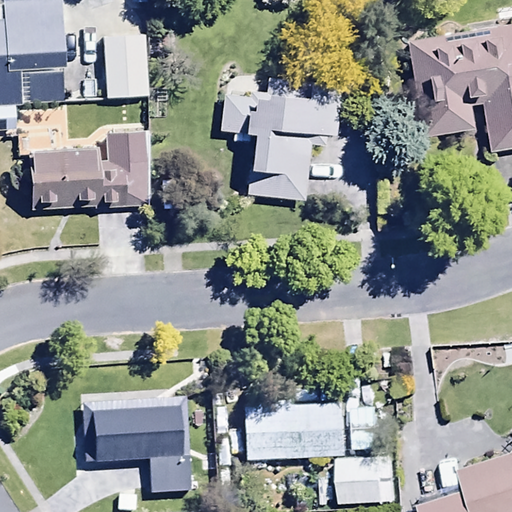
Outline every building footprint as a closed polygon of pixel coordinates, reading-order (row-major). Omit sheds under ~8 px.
[(149,0),(131,0),(131,11),(150,10),(149,0)] [(0,141),(14,141),(14,111),(65,110),(64,77),(68,77),(66,7),(5,8),(6,30),(0,30),(0,141)] [(511,33),(409,48),(426,146),(476,138),(472,112),(483,111),(489,161),(511,158),(511,33)] [(147,43),(105,44),(107,105),(149,104),(147,43)] [(248,105),(225,102),(220,139),(259,145),(253,188),(249,188),(247,201),(304,209),(313,147),(336,150),(343,97),(269,87),(266,103),(249,100),(248,105)] [(32,157),(33,215),(149,212),(147,140),(107,141),(108,169),(101,169),(101,156),(32,157)] [(185,406),(83,410),(84,470),(149,467),(150,502),(189,500),(185,406)] [(245,416),(246,466),(345,462),(343,413),(290,415),(290,409),(255,410),(255,416),(245,416)] [(378,413),(352,414),(353,457),(379,456),(378,413)] [(469,502),(436,511),(511,511),(511,463),(462,480),(469,502)] [(393,466),(338,467),(338,511),(394,511),(393,466)]
